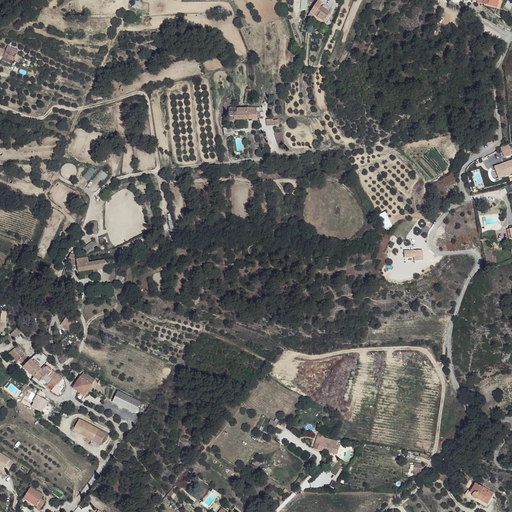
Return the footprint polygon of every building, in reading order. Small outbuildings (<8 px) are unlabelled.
[(320,0),(316,6),(315,20),(319,23),(320,21),(325,24),(332,12),(323,6),(324,3),(320,0)] [(0,56),(14,62),(18,50),(7,46),(6,50),(0,47),(0,56)] [(230,109),(228,109),(227,121),(233,121),(233,120),(233,113),(236,113),(236,109),(236,108),(230,108),(230,109)] [(255,108),(236,109),(236,113),(233,113),(233,120),(256,119),(255,108)] [(281,132),(274,133),(278,145),(284,143),(281,132)] [(511,151),(509,144),(502,147),(506,157),(511,154),(511,151)] [(506,166),(500,169),(504,177),(511,174),(511,160),(505,164),(506,166)] [(88,181),(95,171),(89,166),(82,176),(88,181)] [(99,184),(107,175),(100,169),(92,179),(99,184)] [(86,251),(96,246),(94,241),(83,247),(86,251)] [(87,258),(77,259),(79,272),(105,268),(105,266),(104,261),(89,263),(87,258)] [(78,322),(69,315),(65,321),(74,329),(78,322)] [(10,333),(13,337),(22,332),(19,327),(10,333)] [(30,360),(16,347),(14,349),(21,357),(18,361),(24,366),(30,360)] [(21,357),(14,349),(10,352),(18,361),(21,357)] [(39,349),(34,356),(41,363),(47,357),(39,349)] [(41,363),(34,356),(30,360),(38,366),(41,363)] [(38,366),(30,360),(24,366),(23,368),(34,377),(41,369),(38,366)] [(52,370),(44,365),(41,369),(34,377),(50,390),(58,382),(61,377),(52,370)] [(95,380),(83,373),(81,377),(92,384),(95,380)] [(92,384),(81,377),(73,387),(85,395),(92,384)] [(62,386),(58,382),(50,390),(56,393),(62,386)] [(44,399),(40,396),(30,408),(34,411),(44,399)] [(137,409),(117,396),(109,406),(130,420),(137,409)] [(50,404),(44,399),(34,411),(40,416),(50,404)] [(284,424),(271,418),(268,424),(281,430),(284,424)] [(75,430),(100,445),(105,437),(79,422),(75,430)] [(321,436),(317,449),(324,452),(327,443),(332,444),(333,439),(321,436)] [(332,444),(327,443),(324,452),(331,453),(333,447),(333,445),(332,444)] [(12,463),(0,455),(0,471),(1,472),(5,474),(12,463)] [(467,492),(487,505),(496,492),(477,480),(473,486),(471,485),(467,492)] [(42,498),(30,490),(23,499),(33,507),(38,511),(44,504),(41,501),(42,498)] [(33,507),(23,499),(21,504),(30,510),(33,507)]
